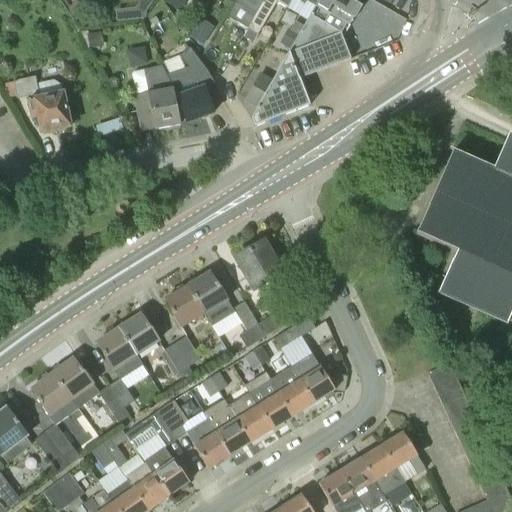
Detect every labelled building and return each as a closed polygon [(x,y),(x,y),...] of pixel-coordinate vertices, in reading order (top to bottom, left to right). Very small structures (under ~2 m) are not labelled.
[(140,0),(135,9),(136,21),(141,21),(153,0),(140,0)] [(189,0),(163,0),(164,0),(181,13),(189,0)] [(267,0),(265,5),(250,30),(259,36),(278,4),(288,10),(294,0),(267,0)] [(312,16),(338,32),(345,21),(351,25),(361,9),(354,5),(357,0),(321,0),(317,8),(312,16)] [(274,81),(257,109),(251,119),(255,128),(310,106),(300,80),(351,60),(338,32),(312,16),(305,28),(292,51),(274,81)] [(214,28),(201,19),(190,36),(204,45),(214,28)] [(292,51),(305,28),(300,25),(295,32),(289,29),(280,44),(292,51)] [(259,36),(250,30),(245,38),(254,44),(259,36)] [(103,46),(102,36),(89,37),(90,48),(103,46)] [(144,71),(149,94),(133,98),(141,133),(180,125),(174,93),(162,66),(144,71)] [(257,109),(274,81),(260,74),(245,103),(257,109)] [(38,79),(17,83),(20,100),(27,98),(32,122),(39,120),(42,134),(71,128),(61,86),(54,81),(39,85),(38,79)] [(188,123),(214,114),(205,88),(178,98),(188,123)] [(511,322),(511,156),(501,152),(493,171),(452,153),(416,235),(421,238),(456,253),(439,294),(508,324),(509,321),(511,322)] [(264,242),(235,259),(254,290),(272,279),(278,289),(288,283),(264,242)] [(265,337),(258,325),(244,301),(232,308),(217,283),(216,284),(210,273),(188,287),(205,314),(211,325),(234,311),(246,330),(239,335),(247,348),(265,337)] [(205,314),(188,287),(166,300),(172,310),(171,311),(181,328),(200,317),(205,314)] [(258,325),(265,337),(306,313),(299,301),(258,325)] [(119,329),(137,356),(160,341),(149,325),(148,326),(141,315),(119,329)] [(315,329),(309,318),(274,339),(280,350),(315,329)] [(103,355),(116,376),(118,379),(119,381),(119,380),(143,366),(137,356),(119,329),(97,343),(105,354),(103,355)] [(175,344),(190,367),(201,360),(186,337),(175,344)] [(190,367),(175,344),(164,351),(179,374),(190,367)] [(253,352),(262,365),(269,360),(261,347),(253,352)] [(262,365),(253,352),(244,358),(252,371),(262,365)] [(312,354),(292,367),(315,403),(335,391),(312,354)] [(76,407),(97,392),(97,390),(82,369),(81,370),(73,359),(52,374),(76,407)] [(433,386),(455,376),(450,364),(434,371),(428,374),(433,386)] [(270,380),(293,417),(315,403),(292,367),(270,380)] [(210,378),(219,391),(227,386),(219,373),(210,378)] [(48,417),(53,424),(55,423),(76,407),(52,374),(32,390),(39,400),(38,401),(49,417),(48,417)] [(293,417),(270,380),(266,374),(245,387),(249,393),(272,430),(293,417)] [(336,374),(328,379),(335,391),(344,393),(348,377),(336,374)] [(455,376),(433,386),(439,397),(460,387),(455,376)] [(219,391),(210,378),(202,383),(210,397),(219,391)] [(124,408),(134,401),(119,380),(119,381),(118,379),(109,386),(124,408)] [(109,386),(99,393),(124,428),(133,422),(124,408),(109,386)] [(460,387),(439,397),(444,408),(465,398),(460,387)] [(227,407),(250,444),(272,430),(249,393),(227,407)] [(465,398),(444,408),(449,419),(470,409),(465,398)] [(250,444),(227,407),(223,400),(203,413),(208,419),(230,456),(250,444)] [(156,413),(171,434),(182,426),(175,415),(181,411),(173,401),(156,413)] [(6,409),(0,413),(0,453),(1,455),(27,436),(6,409)] [(470,409),(449,419),(454,430),(475,420),(470,409)] [(487,448),(506,439),(493,414),(492,412),(475,420),(480,432),(485,443),(487,448)] [(171,434),(156,413),(135,427),(124,434),(127,439),(132,445),(143,437),(154,430),(161,441),(171,434)] [(230,456),(208,419),(186,433),(209,469),(230,456)] [(475,420),(454,430),(460,442),(480,432),(475,420)] [(79,456),(55,423),(53,424),(43,431),(67,465),(79,456)] [(101,444),(114,463),(120,470),(128,464),(116,447),(127,439),(124,434),(121,430),(101,444)] [(67,465),(43,431),(34,437),(59,471),(67,465)] [(480,432),(460,442),(465,452),(485,443),(480,432)] [(382,446),(397,469),(409,461),(417,475),(426,470),(403,433),(382,446)] [(511,436),(506,439),(487,448),(511,503),(511,436)] [(485,443),(465,452),(470,463),(490,454),(487,448),(485,443)] [(114,463),(101,444),(92,450),(106,469),(114,463)] [(405,482),(397,469),(382,446),(362,458),(385,495),(405,482)] [(145,462),(169,497),(190,483),(166,448),(145,462)] [(470,463),(475,474),(495,465),(490,454),(470,463)] [(363,508),(385,496),(362,459),(341,471),(355,495),(363,508)] [(169,497),(145,462),(125,476),(128,480),(149,511),(169,497)] [(495,465),(475,474),(480,485),(499,476),(495,465)] [(355,495),(341,471),(319,485),(336,511),(365,511),(363,508),(355,495)] [(81,472),(74,476),(78,482),(85,478),(81,472)] [(53,486),(67,506),(83,493),(68,474),(53,486)] [(485,496),(505,487),(499,476),(480,485),(485,496)] [(108,493),(114,503),(120,511),(147,511),(149,511),(128,480),(108,493)] [(20,503),(6,482),(0,486),(0,496),(10,510),(20,503)] [(59,511),(67,506),(53,486),(43,493),(57,511),(59,511)] [(487,501),(491,511),(511,511),(511,503),(505,487),(485,496),(487,501)] [(283,511),(312,511),(302,495),(281,509),(283,511)] [(120,511),(114,503),(101,511),(100,511),(92,499),(84,504),(89,511),(120,511)] [(477,505),(479,511),(491,511),(487,501),(477,505)]
